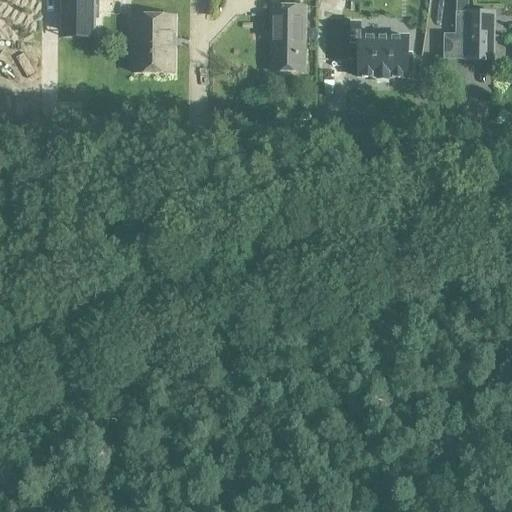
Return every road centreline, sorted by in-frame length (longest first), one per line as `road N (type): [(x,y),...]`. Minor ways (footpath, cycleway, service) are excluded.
road 1 (tertiary): [(0,345),(511,191)]
road 2 (unclassified): [(511,135),(0,132)]
road 3 (track): [(199,286),(190,133)]
